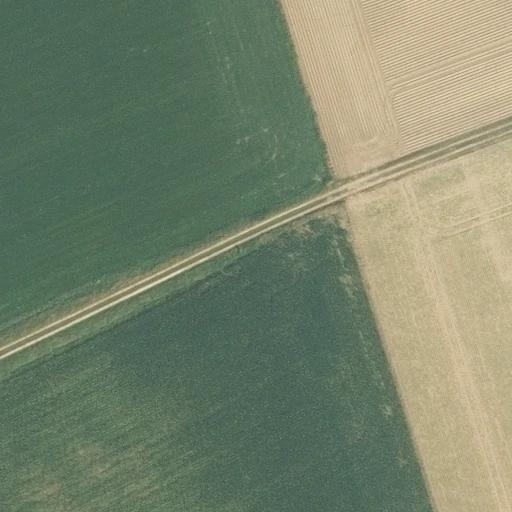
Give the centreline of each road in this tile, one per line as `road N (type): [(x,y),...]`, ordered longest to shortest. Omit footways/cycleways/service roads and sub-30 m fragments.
road 1 (track): [(0,350),(302,202)]
road 2 (track): [(511,127),(302,202)]
